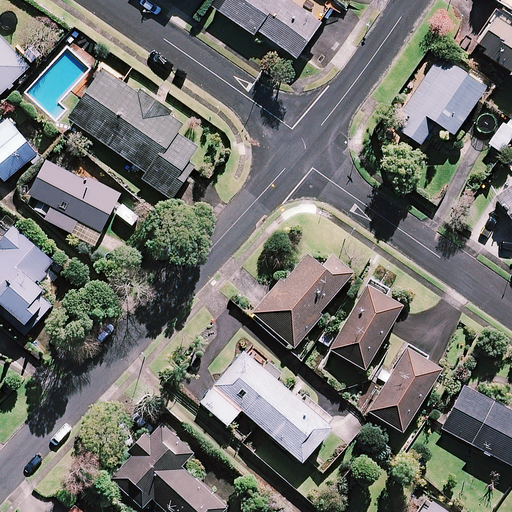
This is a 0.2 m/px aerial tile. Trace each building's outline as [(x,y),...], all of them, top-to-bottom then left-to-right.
[(228,0),(221,10),(256,35),(259,30),(298,57),(333,7),(322,0),(228,0)] [(511,23),(499,14),(473,50),(511,77),(511,23)] [(0,97),(31,69),(0,36),(0,97)] [(483,92),(437,61),(391,129),(419,148),(434,126),(451,138),(483,92)] [(138,93),(103,69),(68,120),(147,174),(143,181),(172,201),(196,167),(190,162),(199,148),(178,134),(184,125),(171,116),(173,112),(140,90),(138,93)] [(38,155),(8,120),(0,126),(0,177),(4,183),(38,155)] [(511,135),(511,130),(502,125),(489,147),(501,154),(511,135)] [(90,179),(88,183),(47,161),(29,196),(52,208),(45,221),(72,235),(79,222),(101,234),(122,196),(90,179)] [(511,185),(493,200),(511,223),(511,185)] [(79,222),(72,235),(94,247),(101,234),(79,222)] [(54,264),(12,227),(0,240),(0,313),(27,337),(55,303),(44,294),(35,286),(54,264)] [(320,268),(306,255),(282,283),(279,281),(251,314),(292,349),(321,316),(317,313),(351,275),(329,256),(320,268)] [(400,307),(365,287),(328,351),(363,372),(400,307)] [(440,372),(405,350),(365,413),(400,435),(440,372)] [(331,430),(242,352),(211,387),(212,387),(240,412),(300,465),(331,430)] [(240,412),(212,387),(198,403),(226,428),(240,412)] [(511,413),(463,387),(439,428),(511,468),(511,413)] [(194,455),(162,425),(150,437),(146,434),(127,453),(131,457),(111,479),(143,509),(152,499),(165,511),(225,511),(227,510),(182,467),(194,455)] [(443,511),(429,502),(422,511),(443,511)]
